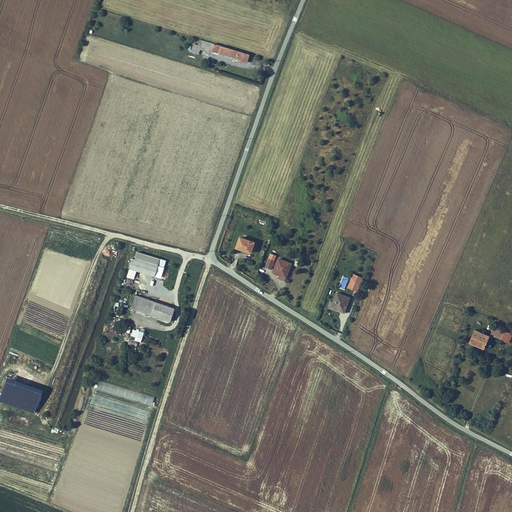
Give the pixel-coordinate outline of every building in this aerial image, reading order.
[(206,46),(212,48),(216,49),(215,51),(217,52),(223,54),(223,55),(229,58),(230,55),(240,59),(240,61),(245,63),(248,54),(219,45),(208,41),(206,46)] [(256,237),(242,231),(238,241),(252,247),(256,237)] [(271,255),(267,263),(272,265),(276,257),(271,255)] [(294,262),(281,257),(276,268),(282,270),(280,273),(279,276),(286,279),(294,262)] [(146,275),(149,265),(137,261),(134,271),(146,275)] [(158,279),(162,269),(153,266),(149,265),(146,275),(150,276),(158,279)] [(352,286),(359,289),(363,277),(356,275),(352,286)] [(344,289),(349,278),(343,276),(338,287),(344,289)] [(339,290),(333,305),(345,310),(351,295),(339,290)] [(148,314),(152,302),(142,300),(138,298),(135,310),(148,314)] [(165,306),(152,302),(148,314),(174,322),(178,309),(165,305),(165,306)] [(492,326),(490,330),(508,337),(511,329),(491,322),(489,325),(492,326)] [(484,344),(489,331),(476,325),(471,338),(484,344)] [(141,342),(144,331),(133,328),(131,336),(135,337),(134,340),(141,342)] [(152,405),(154,397),(99,380),(97,387),(136,399),(136,400),(152,405)] [(89,431),(104,432),(105,417),(85,415),(85,423),(90,423),(89,431)] [(119,425),(117,437),(132,440),(134,431),(128,429),(128,427),(119,425)]
